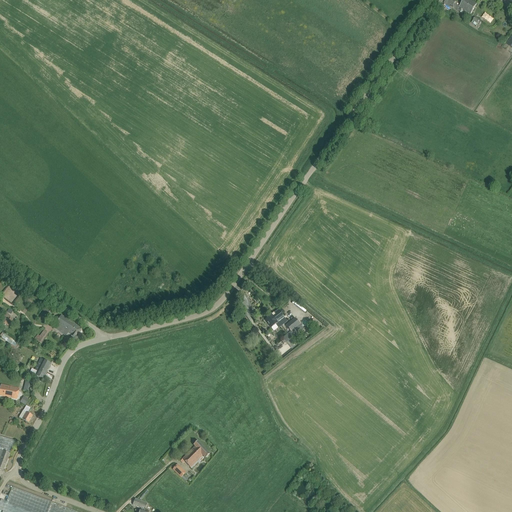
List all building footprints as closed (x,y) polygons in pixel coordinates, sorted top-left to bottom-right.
[(445,0),(445,2),(460,12),(462,9),(471,14),(477,4),(470,0),(463,0),(460,6),(455,2),(456,2),(453,0),(445,0)] [(478,23),(480,24),(481,22),(475,18),(471,23),(476,26),(478,23)] [(46,308),(44,312),(41,316),(47,320),(52,312),(46,308)] [(280,321),(282,325),(287,322),(278,310),(272,315),(274,317),(278,322),(280,321)] [(278,322),(274,317),(272,315),(271,314),(272,315),(265,320),(271,328),(274,331),(278,328),(282,325),(280,321),(278,322)] [(82,329),(62,315),(55,327),(67,337),(69,334),(72,336),(71,336),(75,339),(82,329)] [(14,318),(11,316),(9,319),(8,318),(4,316),(1,322),(5,324),(9,327),(14,318)] [(289,333),(292,338),(303,329),(295,318),(286,326),(290,332),(289,333)] [(38,335),(35,339),(41,343),(48,333),(45,331),(40,337),(38,335)] [(12,345),(17,349),(21,344),(5,333),(1,338),(12,345)] [(286,343),(292,338),(289,333),(283,338),(286,343)] [(51,364),(41,359),(35,370),(38,371),(36,376),(43,380),(51,364)] [(23,391),(27,392),(32,393),(34,383),(26,381),(23,391)] [(1,385),(0,388),(0,395),(17,400),(20,389),(1,385)] [(25,405),(26,405),(29,400),(28,399),(23,397),(20,403),(25,405)] [(31,398),(26,405),(29,407),(34,400),(31,398)] [(33,416),(31,415),(28,413),(31,408),(26,406),(24,411),(23,410),(19,418),(23,420),(28,423),(33,416)] [(0,450),(10,454),(15,441),(0,436),(0,450)] [(210,454),(198,441),(193,445),(195,447),(180,461),(182,463),(184,461),(190,467),(203,455),(206,458),(210,454)] [(0,469),(4,471),(10,454),(0,450),(0,469)] [(173,469),(177,473),(181,478),(186,473),(178,465),(178,464),(173,469)] [(77,511),(13,487),(2,511),(77,511)] [(147,490),(142,496),(140,497),(142,499),(149,491),(147,490)] [(149,511),(150,511),(145,510),(147,504),(135,499),(133,505),(141,508),(139,511),(149,511)]
